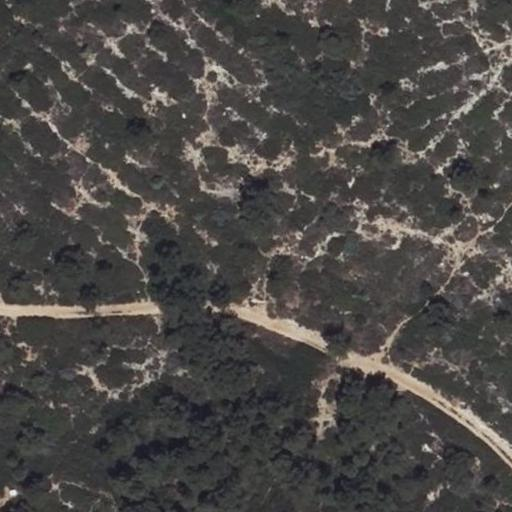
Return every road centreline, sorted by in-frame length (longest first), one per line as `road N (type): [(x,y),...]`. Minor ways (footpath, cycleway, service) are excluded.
road 1 (track): [(0,312),(224,309),(411,380),(485,427),(511,459)]
road 2 (track): [(374,365),(412,313),(511,213)]
